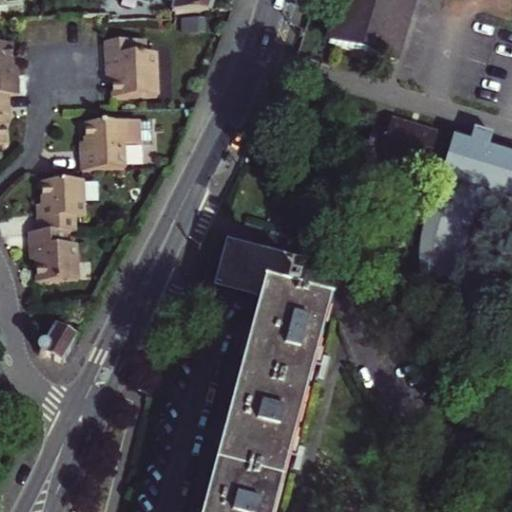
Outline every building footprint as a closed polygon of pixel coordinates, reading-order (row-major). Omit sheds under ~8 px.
[(128,0),(127,4),(152,10),(154,3),(179,10),(177,20),(214,19),(219,0),(128,0)] [(394,59),(411,0),(341,0),(330,40),(394,59)] [(116,70),(116,84),(117,97),(117,99),(161,98),(160,53),(151,54),(151,39),(110,41),(111,70),(116,70)] [(9,83),(8,73),(8,49),(0,49),(0,99),(5,99),(15,98),(14,83),(9,83)] [(127,173),(126,141),(125,121),(88,123),(89,147),(89,160),(82,160),(82,175),(127,173)] [(140,121),(125,121),(126,141),(141,141),(140,121)] [(426,178),(438,135),(394,122),(390,137),(372,132),(364,160),(426,178)] [(468,142),(453,137),(440,185),(415,188),(418,303),(470,296),(481,203),(511,208),(511,156),(492,152),(500,137),(472,129),(468,142)] [(41,185),(42,210),(42,221),(36,221),(37,237),(61,236),(72,235),(71,222),(83,221),(82,184),(41,185)] [(61,248),(61,236),(37,237),(27,237),(28,251),(33,250),(34,260),(34,286),(77,284),(76,248),(61,248)] [(221,239),(208,287),(253,299),(245,328),(223,411),(198,502),(195,511),(268,511),(321,319),(289,310),(302,261),(221,239)] [(56,360),(66,366),(78,343),(55,331),(44,350),(42,349),(37,359),(46,363),(49,356),(56,360)]
